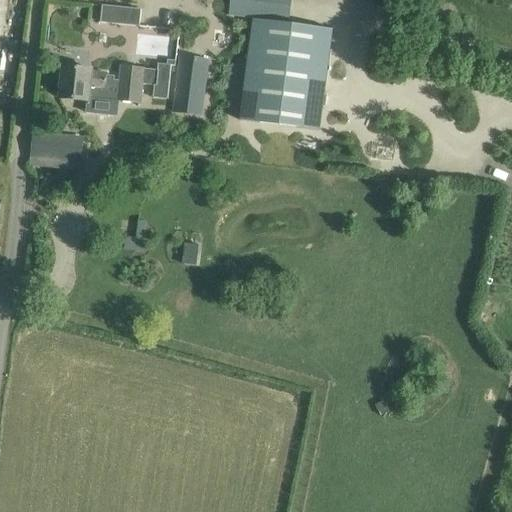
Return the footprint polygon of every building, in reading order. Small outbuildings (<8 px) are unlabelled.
[(231,0),(230,15),(254,19),(289,24),(292,0),(231,0)] [(127,7),(102,5),(100,23),(126,25),(127,7)] [(289,24),(254,19),(240,120),(320,131),(333,30),(289,24)] [(209,60),(181,57),(174,112),(201,116),(209,60)] [(92,70),(64,67),(61,99),(88,101),(89,98),(141,103),(143,84),(154,86),(153,98),(167,100),(170,72),(122,67),(121,81),(115,81),(115,76),(107,76),(107,74),(91,72),(92,70)] [(33,134),(31,156),(81,161),(83,139),(33,134)]
